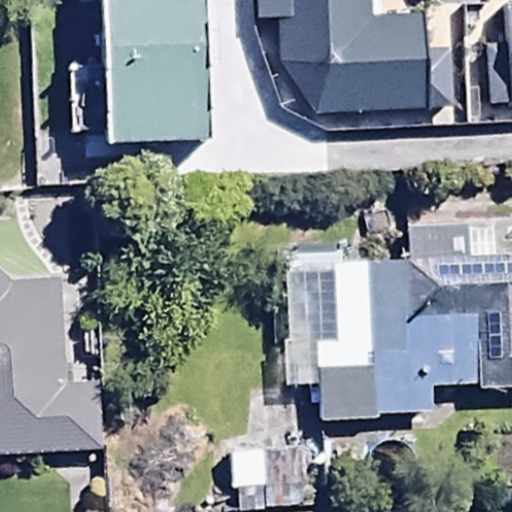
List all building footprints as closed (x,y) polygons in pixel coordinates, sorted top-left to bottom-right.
[(98,0),(100,66),(66,67),(67,139),(102,138),(102,149),(210,147),(206,0),(98,0)] [(248,0),(249,22),(273,20),(275,69),(310,120),(449,120),(449,53),(420,53),(420,24),(371,23),(370,0),(248,0)] [(511,12),(501,13),(503,46),(483,48),(489,115),(511,112),(511,12)] [(511,263),(491,264),(490,226),(401,228),(402,265),(326,267),(327,299),(363,298),(364,368),(314,369),(315,427),(428,424),(428,391),(511,388),(511,263)] [(0,461),(96,458),(94,391),(62,392),(58,284),(7,286),(0,279),(0,461)]
